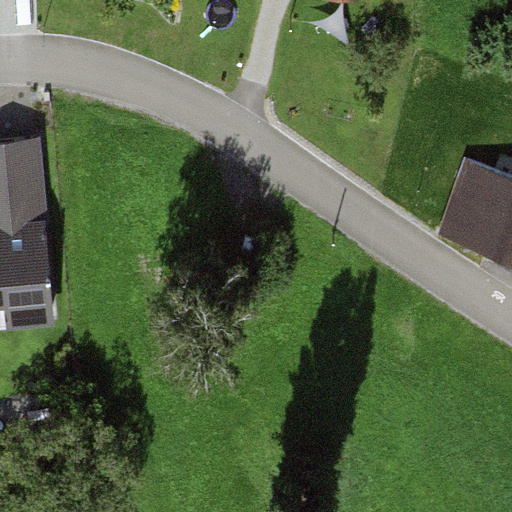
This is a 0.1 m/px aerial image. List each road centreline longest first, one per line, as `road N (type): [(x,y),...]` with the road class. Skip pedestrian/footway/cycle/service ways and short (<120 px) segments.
road 1 (residential): [(511,319),(239,131),(123,78),(0,60)]
road 2 (track): [(276,0),(239,131)]
